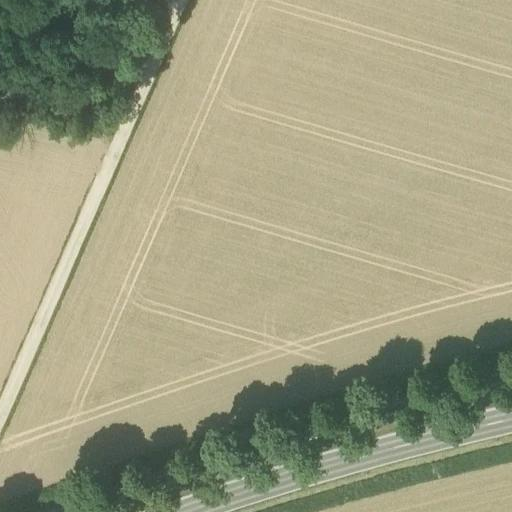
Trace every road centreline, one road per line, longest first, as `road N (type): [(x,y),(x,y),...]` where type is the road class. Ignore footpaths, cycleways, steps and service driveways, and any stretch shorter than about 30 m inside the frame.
road 1 (track): [(0,438),(178,0)]
road 2 (secondary): [(210,511),(511,425)]
